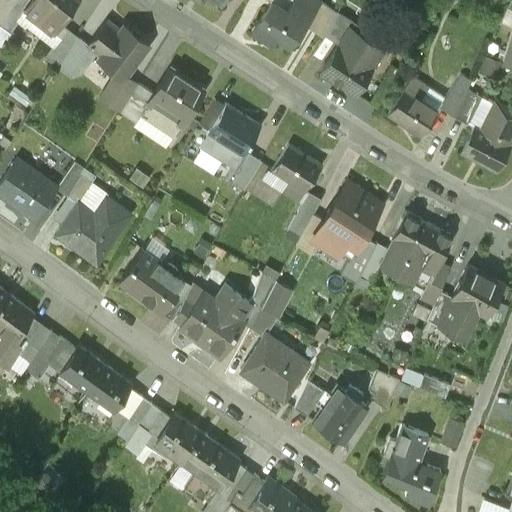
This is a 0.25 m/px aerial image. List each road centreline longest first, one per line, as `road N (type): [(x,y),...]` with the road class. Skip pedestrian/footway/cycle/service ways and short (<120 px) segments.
road 1 (residential): [(389,511),(0,229)]
road 2 (residential): [(153,0),(408,169),(511,217)]
road 3 (residential): [(511,324),(445,511)]
